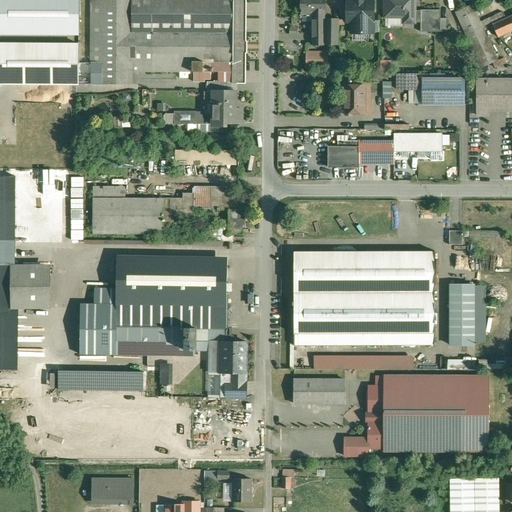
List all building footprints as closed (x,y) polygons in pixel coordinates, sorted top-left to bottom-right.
[(82,0),(0,0),(1,35),(82,35),(82,0)] [(91,0),(92,63),(91,84),(132,84),(132,83),(132,71),(138,71),(218,72),(232,72),(232,82),(232,83),(243,83),(243,0),(91,0)] [(325,0),(301,0),(302,13),(313,13),(325,13),(326,13),(325,0)] [(373,0),(347,0),(347,21),(351,21),(351,33),(362,33),(363,33),(374,33),(373,0)] [(414,0),(385,0),(385,17),(404,17),(404,22),(421,22),(421,32),(448,32),(448,18),(441,18),(441,10),(421,10),(415,10),(414,0)] [(503,12),(480,22),(472,4),(456,12),(482,68),(498,60),(484,29),(493,25),(493,24),(506,18),(503,12)] [(313,13),(313,44),(339,44),(339,19),(325,19),(325,13),(313,13)] [(511,15),(506,18),(493,24),(493,25),(498,37),(511,30),(511,15)] [(80,44),(0,43),(0,83),(91,84),(92,63),(80,63),(80,44)] [(328,53),(313,53),(313,67),(328,67),(328,53)] [(336,69),(345,69),(345,57),(336,57),(336,69)] [(381,60),(381,71),(392,71),(392,60),(381,60)] [(232,72),(218,72),(218,81),(228,81),(228,82),(232,82),(232,72)] [(416,74),(397,74),(397,89),(416,89),(416,74)] [(362,79),(348,79),(348,86),(345,86),(345,113),(365,113),(365,86),(362,86),(362,79)] [(445,79),(423,79),(423,104),(464,104),(464,79),(453,79),(445,79)] [(511,79),(478,80),(477,115),(488,115),(488,110),(511,110),(511,79)] [(218,81),(207,81),(207,91),(205,91),(205,102),(207,102),(207,113),(213,113),(213,120),(213,124),(213,132),(227,132),(227,122),(243,122),(243,109),(233,109),(233,102),(236,102),(236,91),(228,91),(228,82),(228,81),(218,81)] [(383,81),(383,98),(393,98),(393,81),(383,81)] [(203,113),(196,113),(196,111),(175,111),(175,114),(166,114),(164,115),(164,124),(213,124),(213,120),(205,120),(203,118),(203,113)] [(122,126),(122,117),(114,117),(114,126),(122,126)] [(430,135),(394,135),(394,141),(394,147),(430,147),(430,135)] [(394,141),(338,141),(338,146),(328,146),(328,167),(359,167),(359,163),(394,164),(394,147),(394,143),(394,141)] [(237,151),(175,150),(175,164),(237,165),(237,151)] [(73,198),(85,198),(85,172),(72,172),(73,198)] [(0,240),(16,241),(16,178),(0,177),(0,240)] [(126,186),(94,186),(94,198),(126,198),(126,186)] [(227,187),(195,186),(193,188),(193,193),(194,193),(194,208),(211,208),(211,192),(229,192),(229,189),(227,187)] [(244,197),(229,196),(229,192),(211,192),(211,208),(218,208),(218,210),(220,210),(220,208),(229,209),(228,234),(234,234),(243,235),(243,228),(246,228),(246,209),(244,209),(244,197)] [(94,198),(93,198),(93,234),(164,234),(164,224),(174,224),(174,214),(194,214),(194,208),(194,193),(193,193),(183,193),(183,198),(126,198),(94,198)] [(72,218),(84,218),(84,203),(72,203),(72,218)] [(418,211),(418,223),(443,223),(444,211),(418,211)] [(463,231),(450,231),(449,245),(463,245),(463,231)] [(0,240),(0,368),(13,369),(12,310),(12,268),(16,268),(16,241),(0,240)] [(435,251),(294,251),(294,293),(294,345),(435,345),(435,251)] [(228,265),(138,264),(138,259),(128,259),(128,257),(122,257),(122,259),(118,259),(117,287),(94,287),(93,302),(117,302),(116,327),(186,328),(185,349),(196,349),(196,329),(213,329),(213,332),(211,332),(211,347),(212,348),(215,348),(216,328),(226,328),(228,265)] [(16,268),(12,268),(12,310),(50,310),(50,268),(16,268)] [(474,284),(451,284),(451,345),(474,345),(474,341),(474,287),(474,284)] [(486,287),(474,287),(474,341),(486,341),(486,287)] [(116,355),(116,348),(116,327),(117,302),(93,302),(82,302),(81,354),(116,355)] [(186,328),(116,327),(116,348),(185,349),(186,328)] [(226,328),(216,328),(215,348),(221,348),(221,342),(227,342),(227,336),(229,336),(229,328),(226,328)] [(213,329),(196,329),(196,349),(212,350),(212,348),(211,347),(211,332),(213,332),(213,329)] [(227,342),(221,342),(221,348),(220,372),(229,372),(229,381),(236,382),(236,373),(246,373),(246,372),(245,372),(245,362),(247,362),(247,342),(227,342)] [(414,357),(314,357),(314,369),(414,369),(414,357)] [(448,369),(478,369),(478,359),(448,358),(448,369)] [(161,364),(161,384),(174,384),(174,364),(161,364)] [(145,372),(60,371),(59,390),(145,391),(145,372)] [(489,376),(384,376),(384,386),(383,445),(383,451),(489,452),(489,376)] [(345,379),(294,379),(294,404),(345,404),(345,379)] [(229,381),(226,381),(226,398),(246,398),(246,382),(236,382),(229,381)] [(384,386),(368,386),(368,438),(369,438),(369,445),(383,445),(384,386)] [(40,399),(22,399),(22,413),(40,413),(40,399)] [(368,438),(344,438),(344,456),(369,456),(369,445),(369,438),(368,438)] [(294,469),(283,469),(282,477),(290,477),(294,478),(294,469)] [(218,472),(205,471),(204,483),(218,483),(218,478),(218,472)] [(290,477),(282,477),(282,489),(290,489),(290,477)] [(134,478),(93,478),(93,499),(134,499),(134,478)] [(251,479),(234,478),(234,484),(233,494),(233,501),(250,501),(251,479)] [(499,511),(499,478),(450,479),(450,511),(499,511)] [(234,484),(225,484),(225,494),(233,494),(234,484)] [(186,501),(186,502),(186,511),(199,511),(200,501),(186,501)] [(170,511),(186,511),(186,502),(170,502),(170,511)]
